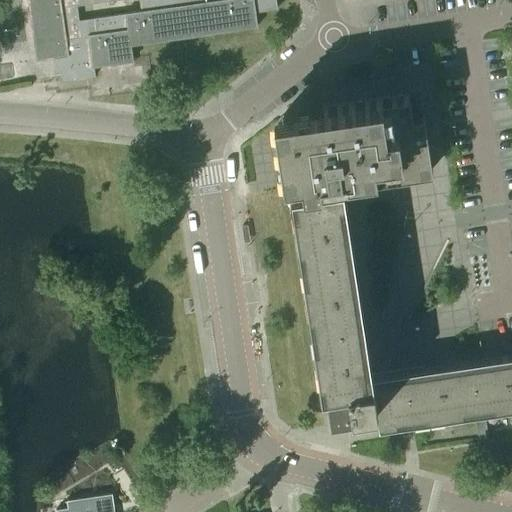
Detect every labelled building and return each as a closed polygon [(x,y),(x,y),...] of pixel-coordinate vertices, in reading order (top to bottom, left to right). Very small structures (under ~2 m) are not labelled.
[(27,0),(36,58),(58,55),(60,70),(73,68),(75,78),(95,75),(93,65),(132,59),(132,56),(130,43),(256,25),(254,10),(253,0),(27,0)] [(275,0),(253,0),(254,10),(276,7),(275,0)] [(73,68),(60,70),(61,80),(75,78),(73,68)] [(288,176),(290,188),(342,180),(346,180),(346,181),(431,168),(423,111),(411,113),(408,92),(341,102),(273,113),(282,177),(288,176)] [(321,387),(320,387),(320,389),(324,389),(331,432),(378,425),(378,426),(380,426),(380,425),(511,404),(511,357),(505,359),(476,363),(422,371),(422,366),(374,373),(366,375),(340,205),(346,204),(342,180),(290,188),(290,190),(291,190),(321,387)] [(485,417),(475,418),(477,428),(487,427),(485,417)] [(487,427),(477,428),(478,438),(488,437),(487,427)] [(114,511),(111,492),(66,499),(67,506),(55,508),(55,511),(114,511)]
